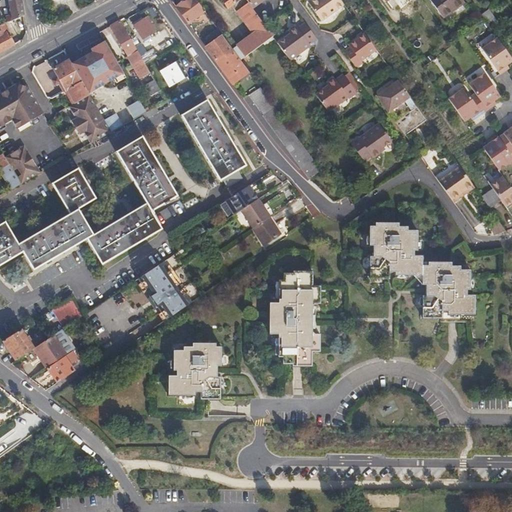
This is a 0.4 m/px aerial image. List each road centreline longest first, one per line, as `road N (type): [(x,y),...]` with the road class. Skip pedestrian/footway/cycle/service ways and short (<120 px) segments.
road 1 (residential): [(161,0),(271,155),(331,212),(350,211),(395,182),(419,177),(468,236),(511,240)]
road 2 (residential): [(251,464),(511,463)]
road 3 (residential): [(0,370),(91,439),(143,511)]
road 4 (unknown): [(40,401),(116,347),(99,311)]
